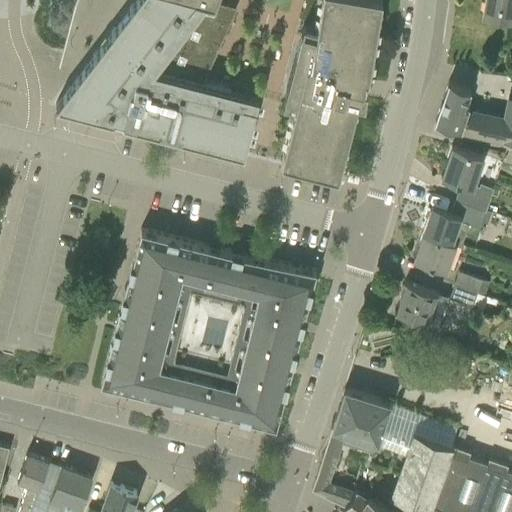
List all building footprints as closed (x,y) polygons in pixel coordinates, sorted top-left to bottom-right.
[(133,0),(55,102),(108,116),(109,113),(123,116),(122,120),(243,151),(256,104),(228,97),(231,86),(189,76),(223,1),(217,0),(133,0)] [(299,91),(281,160),(337,175),(338,173),(357,100),(364,102),(365,96),(366,87),(363,87),(365,77),(368,78),(368,77),(380,0),(320,0),(312,51),(297,48),(287,88),(299,91)] [(511,0),(483,0),(482,12),(511,17),(511,12),(511,0)] [(449,79),(435,119),(436,119),(457,126),(461,128),(502,136),(511,138),(511,94),(507,93),(503,112),(465,102),(470,86),(449,79)] [(452,144),(441,175),(460,181),(455,198),(483,208),(485,208),(491,192),(493,185),(480,181),(479,184),(474,182),(483,155),(452,144)] [(432,203),(423,230),(452,240),(460,217),(468,220),(477,223),(485,226),(490,210),(485,208),(483,208),(455,198),(451,209),(432,203)] [(129,269),(124,286),(120,303),(115,321),(113,329),(100,382),(117,386),(124,388),(151,394),(162,397),(180,402),(185,403),(193,405),(248,417),(255,419),(275,423),(289,372),(291,364),(292,363),(300,329),(302,322),(315,268),(244,252),(231,249),(226,248),(220,246),(208,243),(140,226),(129,269)] [(423,230),(413,256),(447,268),(456,241),(452,240),(423,230)] [(458,269),(454,282),(477,290),(481,277),(458,269)] [(406,280),(395,310),(411,315),(407,327),(437,337),(441,326),(438,324),(426,321),(425,320),(430,305),(443,309),(448,294),(437,290),(406,280)] [(454,282),(449,296),(472,303),(477,290),(454,282)] [(344,386),(329,434),(374,448),(377,438),(389,400),(344,386)] [(389,400),(377,438),(379,439),(404,448),(412,427),(451,441),(457,426),(389,400)] [(407,449),(392,493),(428,506),(451,442),(451,441),(412,427),(404,448),(407,449)] [(451,442),(428,506),(430,507),(446,511),(511,511),(511,468),(506,466),(508,462),(488,455),(487,459),(469,453),(470,449),(451,442)] [(28,483),(17,511),(28,511),(39,482),(48,458),(27,450),(26,450),(16,478),(28,483)] [(39,482),(28,511),(37,511),(40,504),(46,506),(49,497),(62,502),(64,498),(80,504),(91,473),(48,458),(39,482)] [(88,506),(85,511),(127,511),(136,489),(110,480),(99,511),(88,506)] [(354,489),(344,504),(355,511),(396,511),(367,494),(366,495),(355,487),(353,489),(354,489)] [(2,501),(0,508),(0,511),(13,511),(15,505),(2,501)]
